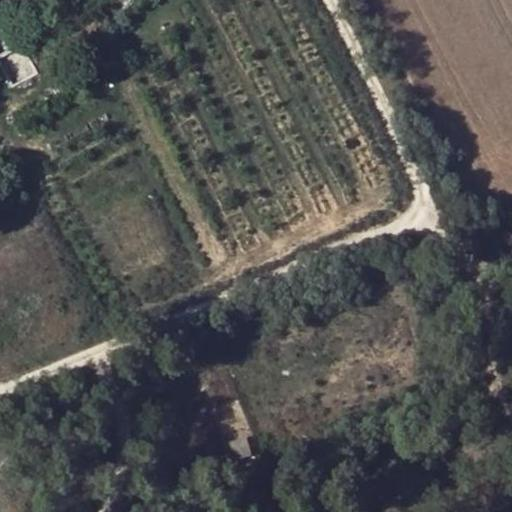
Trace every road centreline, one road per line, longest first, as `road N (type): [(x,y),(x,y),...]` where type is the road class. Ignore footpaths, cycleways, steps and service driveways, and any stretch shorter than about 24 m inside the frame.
road 1 (unknown): [(423,187),(407,208),(325,256),(0,401)]
road 2 (residential): [(511,278),(482,278),(429,200),(333,0)]
